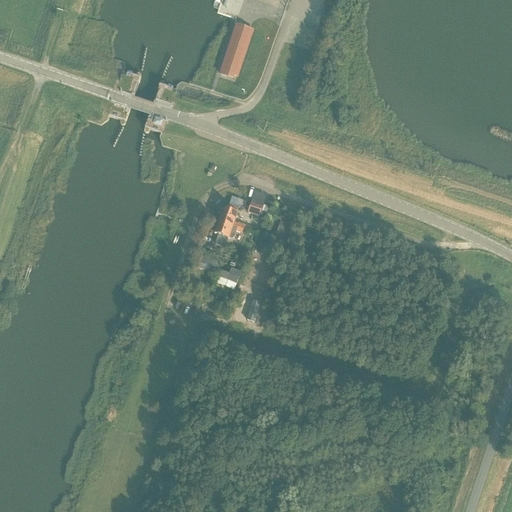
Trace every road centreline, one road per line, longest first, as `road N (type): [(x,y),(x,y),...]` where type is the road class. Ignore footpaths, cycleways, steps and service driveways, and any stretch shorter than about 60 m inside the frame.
road 1 (unclassified): [(511,254),(0,55)]
road 2 (unclassified): [(468,511),(511,383)]
